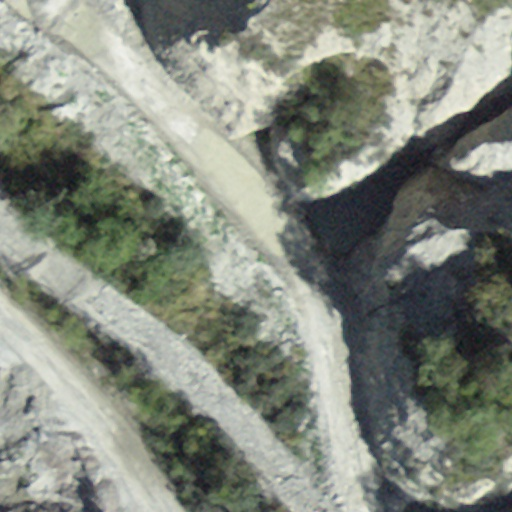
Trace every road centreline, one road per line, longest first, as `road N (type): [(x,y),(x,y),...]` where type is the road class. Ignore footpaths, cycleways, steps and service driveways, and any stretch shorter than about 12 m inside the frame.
road 1 (track): [(315,511),(302,491),(0,227)]
road 2 (track): [(0,266),(176,511)]
